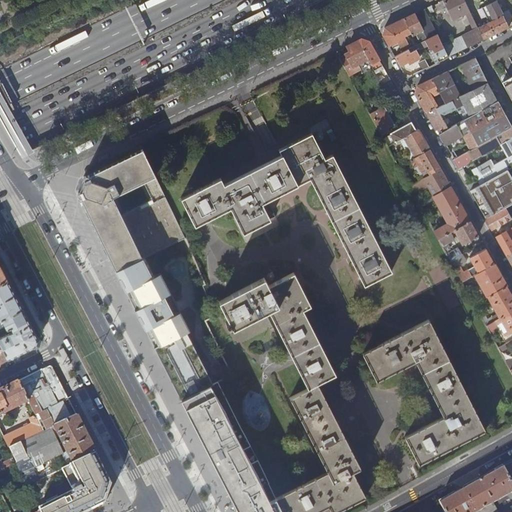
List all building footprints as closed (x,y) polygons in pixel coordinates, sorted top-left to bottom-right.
[(463,0),(442,0),(453,20),(458,17),(459,20),(463,18),(462,16),(465,14),(472,30),(442,45),(448,57),(483,40),(477,28),(474,21),(472,18),(463,0)] [(501,14),(495,1),(481,8),(488,22),(477,28),(483,40),(508,27),(501,14)] [(424,9),(414,13),(417,20),(419,19),(421,23),(419,24),(423,32),(422,33),(426,40),(437,34),(427,14),(424,9)] [(508,27),(511,25),(511,17),(511,18),(508,11),(501,14),(508,27)] [(414,13),(403,19),(410,34),(412,35),(417,33),(418,35),(422,33),(423,32),(419,24),(421,23),(419,19),(417,20),(414,13)] [(403,19),(384,28),(381,35),(388,47),(404,39),(405,39),(404,37),(410,34),(403,19)] [(437,34),(426,40),(416,45),(418,48),(426,44),(429,50),(431,49),(436,58),(438,62),(448,57),(442,45),(437,34)] [(404,39),(388,47),(390,50),(405,42),(404,39)] [(359,40),(357,41),(368,59),(375,73),(383,69),(368,42),(359,40)] [(349,52),(339,57),(348,75),(355,71),(353,67),(368,59),(357,41),(346,47),(349,52)] [(394,57),(399,66),(407,61),(408,63),(419,57),(415,50),(419,49),(418,48),(416,45),(394,57)] [(437,134),(452,160),(466,152),(511,127),(475,57),(432,79),(446,103),(451,100),(456,109),(462,120),(461,121),(459,122),(447,128),(437,134)] [(421,70),(428,66),(424,59),(417,63),(421,70)] [(511,79),(511,80),(506,71),(498,76),(511,101),(511,79)] [(414,94),(425,113),(446,103),(432,79),(417,86),(414,94)] [(399,98),(389,81),(382,85),(391,102),(397,99),(399,98)] [(397,130),(388,114),(402,107),(397,99),(391,102),(369,113),(368,113),(387,146),(403,137),(415,131),(410,122),(397,130)] [(425,113),(437,134),(447,128),(446,125),(449,124),(448,122),(447,122),(443,115),(456,109),(451,100),(446,103),(425,113)] [(471,160),(492,148),(511,137),(511,127),(466,152),(471,160)] [(417,130),(415,131),(403,137),(405,141),(402,143),(404,147),(408,145),(409,148),(405,150),(408,156),(412,154),(414,157),(428,149),(417,130)] [(363,285),(391,271),(332,155),(324,159),(311,133),(278,150),(281,158),(224,186),(219,177),(179,197),(194,225),(229,207),(242,233),(269,220),(261,203),(309,179),(363,285)] [(472,169),(480,184),(511,166),(511,137),(492,148),(496,155),(475,166),(475,167),(472,169)] [(414,157),(410,160),(413,167),(417,166),(424,177),(439,169),(428,149),(414,157)] [(152,178),(139,151),(84,178),(85,182),(83,186),(81,192),(77,194),(114,271),(144,257),(145,258),(165,247),(183,238),(162,197),(120,216),(112,202),(110,198),(152,178)] [(452,160),(457,169),(471,161),(471,160),(466,152),(452,160)] [(424,177),(409,186),(414,194),(427,187),(432,196),(449,186),(439,169),(424,177)] [(432,196),(419,204),(424,213),(429,221),(442,214),(459,204),(449,186),(432,196)] [(475,202),(482,214),(488,211),(486,208),(490,205),(489,203),(499,198),(495,190),(475,202)] [(497,212),(505,207),(502,203),(494,207),(497,212)] [(459,204),(442,214),(444,217),(447,223),(434,230),(433,231),(438,239),(438,238),(469,221),(459,204)] [(485,219),(491,230),(511,219),(505,207),(497,212),(485,219)] [(442,214),(429,221),(430,224),(444,217),(442,214)] [(469,221),(438,238),(450,260),(461,254),(457,247),(451,250),(446,240),(451,237),(451,236),(451,234),(454,232),(461,244),(477,236),(469,221)] [(511,227),(495,237),(506,255),(511,251),(511,227)] [(461,254),(450,260),(462,281),(474,275),(493,264),(484,249),(469,257),(474,267),(472,268),(473,271),(471,272),(469,269),(463,272),(460,267),(464,265),(465,262),(461,254)] [(156,350),(180,400),(212,383),(186,333),(189,331),(160,273),(153,276),(145,258),(144,257),(114,271),(117,276),(156,350)] [(493,264),(474,275),(486,296),(505,285),(493,264)] [(275,498),(282,511),(315,511),(329,505),(332,511),(334,511),(366,496),(353,471),(361,467),(317,382),(335,373),(302,309),(310,305),(293,273),(268,285),(264,278),(219,301),(219,302),(215,305),(218,311),(222,308),(229,322),(226,324),(228,328),(232,327),(233,328),(268,310),(308,388),(290,397),(328,471),(275,498)] [(22,310),(7,280),(0,283),(0,320),(2,320),(22,310)] [(511,296),(505,285),(486,296),(499,318),(511,310),(511,296)] [(37,339),(22,310),(2,320),(6,330),(10,328),(12,332),(0,337),(0,344),(7,359),(35,346),(37,339)] [(511,310),(499,318),(486,325),(488,328),(497,323),(497,324),(501,321),(506,330),(503,332),(505,335),(511,331),(511,310)] [(418,463),(485,429),(428,319),(362,353),(376,380),(415,361),(443,416),(404,436),(418,463)] [(503,336),(494,339),(498,346),(504,343),(508,341),(503,336)] [(504,343),(498,346),(497,347),(503,357),(510,353),(504,343)] [(51,387),(42,370),(18,382),(28,402),(29,404),(33,413),(34,415),(58,404),(50,388),(51,387)] [(212,383),(180,400),(238,511),(282,511),(275,498),(257,460),(253,462),(244,446),(249,443),(217,381),(212,383)] [(0,415),(28,402),(18,382),(0,390),(0,415)] [(68,399),(58,404),(34,415),(42,431),(49,427),(53,426),(76,415),(68,399)] [(33,413),(29,404),(25,405),(29,415),(33,413)] [(42,431),(34,415),(28,418),(31,424),(3,437),(8,447),(42,431)] [(95,452),(76,415),(53,426),(66,452),(62,454),(67,465),(95,452)] [(66,452),(53,426),(49,427),(57,444),(27,457),(32,467),(62,454),(66,452)] [(57,444),(49,427),(42,431),(8,447),(16,463),(26,484),(37,479),(32,467),(27,457),(57,444)] [(113,489),(95,452),(67,465),(54,471),(64,491),(74,511),(86,511),(109,501),(113,489)] [(511,459),(502,465),(511,483),(511,459)] [(439,501),(444,511),(511,511),(511,483),(502,465),(439,501)] [(64,491),(54,471),(46,475),(43,476),(41,478),(50,497),(64,491)] [(39,511),(36,511),(21,511),(16,502),(13,504),(6,490),(0,493),(9,511),(39,511)]
